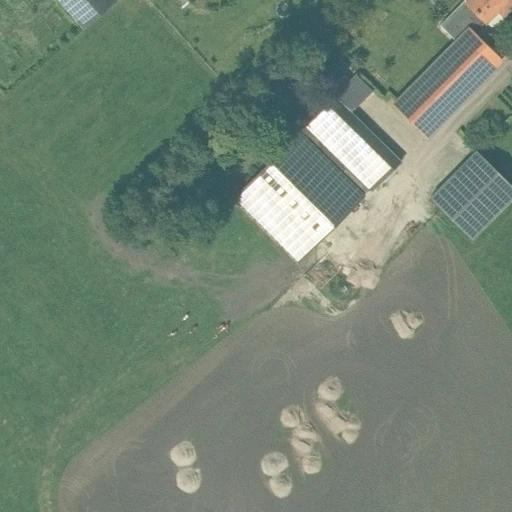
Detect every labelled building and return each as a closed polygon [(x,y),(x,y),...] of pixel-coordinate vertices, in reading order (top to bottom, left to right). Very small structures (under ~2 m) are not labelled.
[(57,0),(80,27),(111,0),(57,0)] [(504,16),(511,8),(511,0),(467,0),(442,26),(453,40),(391,103),(425,137),(501,60),(473,33),(497,9),(504,16)] [(284,68),(264,75),(275,109),(295,103),(284,68)] [(401,160),(338,96),(300,134),(366,196),(401,160)] [(300,134),(233,200),(297,264),(366,196),(300,134)] [(453,180),(436,200),(480,236),(511,198),(511,175),(479,149),(458,174),(468,183),(457,196),(450,189),(456,182),(453,180)]
